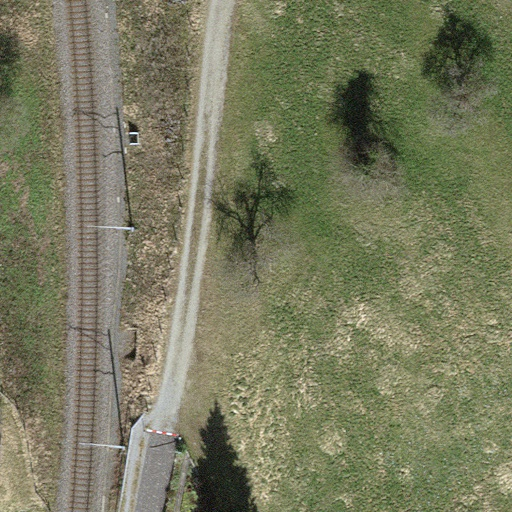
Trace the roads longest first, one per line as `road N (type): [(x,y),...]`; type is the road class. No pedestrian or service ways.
road 1 (track): [(225,0),(174,400)]
road 2 (track): [(174,400),(230,511)]
